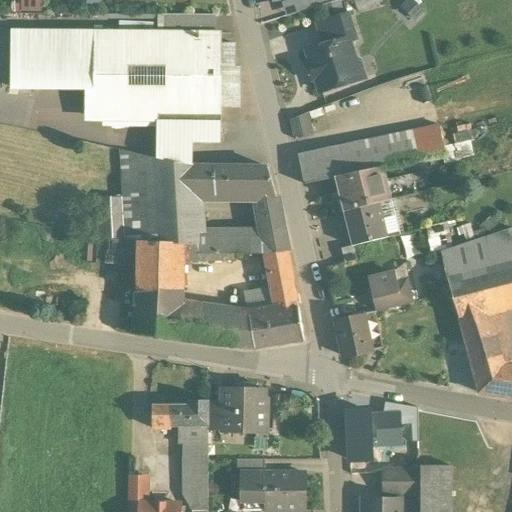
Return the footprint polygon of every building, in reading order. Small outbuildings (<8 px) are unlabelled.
[(289,0),(256,0),(258,9),(289,0)] [(312,0),(299,0),(278,7),(282,22),(316,11),(312,0)] [(312,0),(316,11),(341,2),(340,0),(312,0)] [(213,16),(166,16),(166,34),(214,35),(213,16)] [(347,16),(316,25),(324,48),(348,40),(348,43),(355,40),(347,16)] [(15,86),(97,87),(97,34),(16,33),(15,86)] [(166,34),(97,34),(97,87),(97,122),(163,122),(162,143),(191,143),(191,144),(219,144),(220,35),(214,35),(166,34)] [(324,48),(307,53),(310,65),(307,66),(311,81),(315,80),(319,93),(356,82),(351,68),(354,61),(348,43),(348,40),(324,48)] [(289,137),(310,134),(306,113),(286,116),(289,137)] [(451,142),(474,139),(473,130),(450,133),(451,142)] [(337,178),(378,170),(441,157),(445,156),(443,148),(439,134),(331,156),(337,178)] [(445,156),(441,157),(443,167),(460,163),(457,145),(443,148),(445,156)] [(100,222),(101,236),(139,242),(160,244),(156,161),(120,152),(122,171),(123,199),(125,226),(100,222)] [(337,178),(331,156),(298,163),(304,185),(335,179),(337,178)] [(193,168),(156,161),(160,244),(184,245),(198,247),(197,231),(195,193),(195,192),(193,168)] [(266,169),(193,168),(195,192),(255,196),(272,197),(266,169)] [(387,203),(378,170),(337,178),(335,179),(344,213),(349,212),(379,205),(387,203)] [(272,197),(255,196),(262,232),(266,255),(284,253),(272,197)] [(100,200),(100,222),(125,226),(123,199),(100,200)] [(379,205),(388,239),(404,236),(402,230),(400,231),(392,202),(387,203),(379,205)] [(379,205),(349,212),(354,230),(350,231),(354,247),(388,239),(379,205)] [(432,255),(441,254),(451,251),(446,226),(427,228),(432,255)] [(262,232),(197,231),(198,247),(199,256),(232,255),(233,256),(266,255),(262,232)] [(441,254),(446,280),(511,264),(511,238),(510,232),(451,251),(441,254)] [(136,334),(180,340),(181,307),(183,263),(184,245),(160,244),(139,242),(138,270),(136,334)] [(198,247),(184,245),(183,263),(199,264),(199,263),(199,256),(198,247)] [(276,312),(249,316),(255,350),(304,343),(284,253),(266,255),(272,291),(276,312)] [(511,264),(446,280),(457,318),(480,315),(500,309),(511,306),(511,264)] [(395,276),(371,281),(378,313),(413,304),(408,281),(407,281),(407,279),(396,281),(395,276)] [(245,295),(249,316),(276,312),(272,291),(245,295)] [(249,316),(181,307),(180,340),(255,350),(249,316)] [(480,315),(496,367),(510,369),(511,368),(511,354),(500,309),(480,315)] [(375,313),(335,322),(343,358),(382,350),(375,313)] [(480,315),(457,318),(470,360),(496,367),(480,315)] [(510,369),(496,367),(470,360),(472,366),(477,392),(511,399),(511,378),(511,379),(510,369)] [(264,393),(221,392),(221,404),(220,404),(220,432),(220,434),(221,434),(221,432),(252,433),(252,431),(265,431),(265,435),(266,435),(267,401),(264,401),(264,393)] [(178,429),(207,428),(207,401),(188,401),(188,406),(152,406),(152,431),(170,431),(170,429),(178,429)] [(410,443),(418,443),(418,408),(390,401),(383,401),(383,412),(399,412),(400,425),(410,425),(410,443)] [(220,404),(208,404),(208,432),(220,432),(220,404)] [(371,406),(347,406),(348,462),(371,462),(371,448),(371,412),(371,406)] [(383,412),(371,412),(371,448),(400,446),(400,425),(399,412),(383,412)] [(207,487),(207,428),(178,429),(178,445),(182,445),(182,487),(207,487)] [(264,461),(236,461),(236,477),(242,477),(242,475),(264,475),(264,461)] [(420,485),(420,496),(419,511),(451,511),(452,466),(420,466),(420,473),(420,485)] [(384,472),(384,484),(420,485),(420,473),(384,472)] [(264,475),(242,475),(242,477),(242,511),(304,511),(304,475),(264,475)] [(147,479),(128,479),(127,511),(139,511),(140,505),(147,505),(147,479)] [(420,496),(420,485),(384,484),(384,496),(420,496)] [(395,511),(396,502),(364,502),(364,511),(395,511)]
